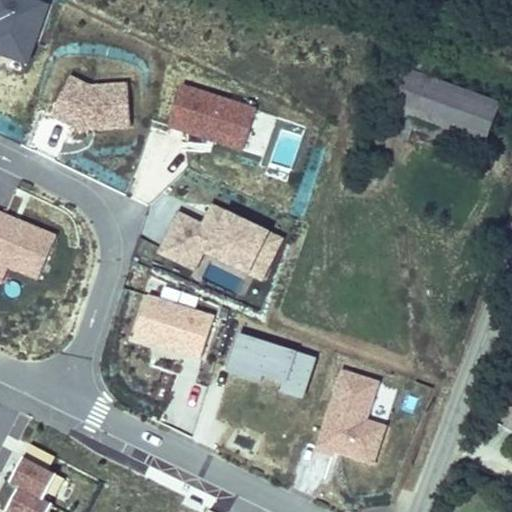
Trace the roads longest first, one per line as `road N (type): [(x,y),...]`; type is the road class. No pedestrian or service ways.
road 1 (tertiary): [(511,257),(417,511)]
road 2 (residential): [(295,511),(65,407)]
road 3 (residential): [(114,247),(65,407)]
road 4 (residential): [(0,147),(104,201),(114,247)]
